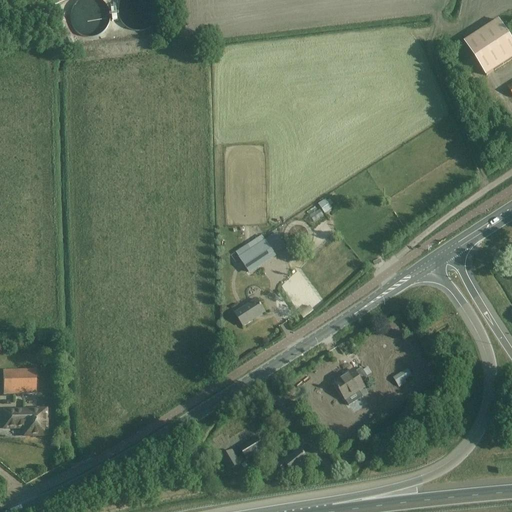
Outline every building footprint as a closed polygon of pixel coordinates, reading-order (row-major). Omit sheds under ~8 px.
[(111,14),(111,11),(111,7),(110,4),(108,1),(107,0),(78,0),(78,1),(76,4),(75,7),(75,11),(75,14),(76,18),(77,21),(79,24),(82,26),(85,28),(89,29),(92,30),(96,29),(100,28),(103,27),(106,24),(108,22),(110,18),(111,14)] [(149,12),(150,8),(149,5),(149,2),(147,0),(114,0),(114,4),(113,7),(113,11),(114,14),(116,18),(118,20),(120,23),(123,24),(127,26),(131,26),(134,26),(138,25),(141,24),(144,21),(146,19),(148,15),(149,12)] [(511,59),(511,42),(498,21),(464,43),(486,77),(511,59)] [(317,211),(325,207),(320,196),(312,199),(317,211)] [(277,258),(265,242),(239,258),(250,275),(277,258)] [(257,300),(235,314),(243,328),(265,314),(257,300)] [(400,347),(396,340),(386,345),(390,353),(400,347)] [(368,368),(363,371),(366,377),(372,374),(368,368)] [(361,369),(355,373),(361,382),(367,378),(366,377),(363,371),(361,369)] [(412,378),(407,370),(393,379),(399,389),(406,384),(405,382),(412,378)] [(3,376),(0,376),(0,391),(3,392),(3,395),(36,395),(35,371),(3,372),(3,376)] [(356,402),(352,395),(364,387),(361,382),(355,373),(354,371),(346,376),(347,378),(335,385),(349,407),(356,402)] [(44,412),(4,413),(4,428),(24,428),(25,436),(45,435),(44,412)] [(264,450),(262,448),(257,439),(240,450),(246,460),(264,450)] [(310,463),(299,450),(283,463),(281,461),(276,465),(284,476),(289,471),(293,476),(310,463)] [(241,467),(233,453),(221,460),(229,474),(241,467)]
